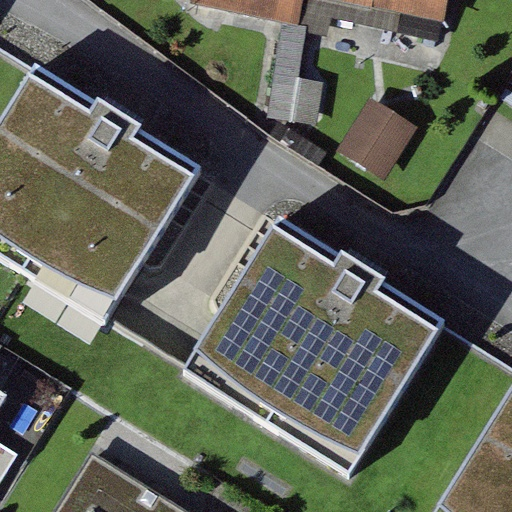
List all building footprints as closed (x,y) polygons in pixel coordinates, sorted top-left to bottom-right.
[(232,0),(448,46),(458,0),(232,0)] [(274,120),(321,121),(322,79),(302,78),(303,28),(276,27),(274,120)] [(217,180),(51,69),(0,150),(0,245),(122,320),(217,180)] [(380,101),(350,150),(396,178),(426,129),(380,101)] [(369,476),(464,325),(299,222),(204,373),(369,476)] [(0,388),(0,423),(16,397),(0,388)] [(511,511),(511,427),(458,511),(511,511)] [(0,502),(25,459),(0,444),(0,502)] [(184,511),(98,459),(65,511),(184,511)]
